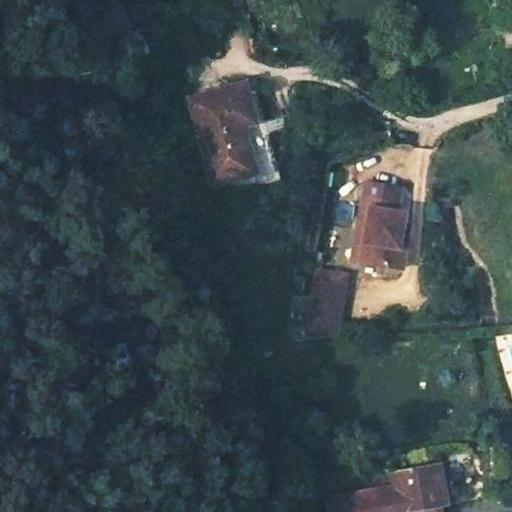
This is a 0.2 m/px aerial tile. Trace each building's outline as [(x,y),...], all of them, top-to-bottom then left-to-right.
[(116,2),(90,12),(101,40),(127,30),(116,2)] [(241,81),(181,95),(201,181),(253,169),(236,108),(248,104),(241,81)] [(396,235),(398,224),(400,207),(395,206),(389,205),(393,181),(363,176),(359,201),(356,223),(364,224),(359,255),(400,261),(403,240),(401,239),(390,238),(391,234),(396,235)] [(393,181),(389,205),(395,206),(398,181),(393,181)] [(359,255),(364,224),(356,223),(351,253),(359,255)] [(401,239),(403,225),(398,224),(396,235),(391,234),(390,238),(401,239)] [(326,272),(296,275),(299,303),(329,300),(326,272)] [(329,300),(299,303),(302,337),(332,334),(329,300)] [(436,466),(391,475),(394,488),(351,496),(327,501),(329,511),(402,511),(436,506),(444,505),(436,466)]
